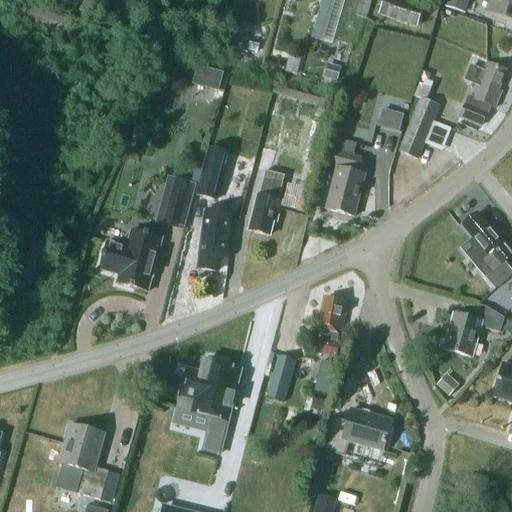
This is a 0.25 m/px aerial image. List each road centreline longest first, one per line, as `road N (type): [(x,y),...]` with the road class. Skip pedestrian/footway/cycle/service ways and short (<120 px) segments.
road 1 (residential): [(369,242),(158,338),(0,383)]
road 2 (residential): [(419,511),(433,453),(429,418),(382,307),(369,242)]
road 3 (residential): [(511,126),(472,171),(369,242)]
